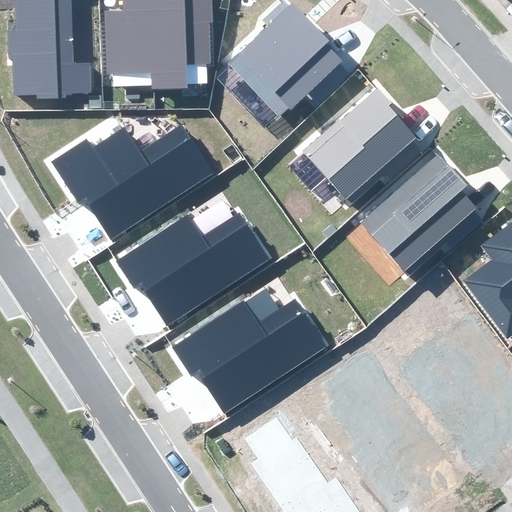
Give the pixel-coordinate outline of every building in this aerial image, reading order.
[(13,0),(15,29),(6,29),(7,60),(13,59),(14,95),(37,95),(37,98),(65,97),(65,95),(92,94),(91,62),(73,62),(70,0),(13,0)] [(215,64),(211,0),(123,0),(124,11),(106,12),(108,73),(151,71),(152,90),(188,89),(187,65),(215,64)] [(228,61),(279,114),(288,105),(291,108),(308,91),(317,100),(346,72),(338,64),(341,61),(326,44),(330,40),(292,1),(289,4),(285,0),(281,0),(260,21),(265,26),(228,61)] [(405,116),(378,85),(304,151),(351,203),(416,145),(412,141),(416,138),(400,121),(405,116)] [(86,198),(112,237),(211,173),(181,125),(140,151),(124,126),(91,148),(86,140),(51,162),(78,203),(86,198)] [(360,223),(404,272),(476,207),(460,191),(467,185),(438,153),(360,223)] [(142,282),(167,321),(268,257),(239,212),(201,236),(187,214),(116,260),(134,288),(142,282)] [(462,280),(508,340),(511,336),(511,219),(478,245),(489,259),(462,280)] [(199,371),(224,410),(325,345),(296,301),(279,311),(265,291),(245,304),(243,301),(171,348),(190,377),(199,371)] [(358,511),(336,478),(326,484),(296,437),(292,440),(277,417),(244,438),(256,458),(250,462),(282,511),(281,511),(358,511)]
